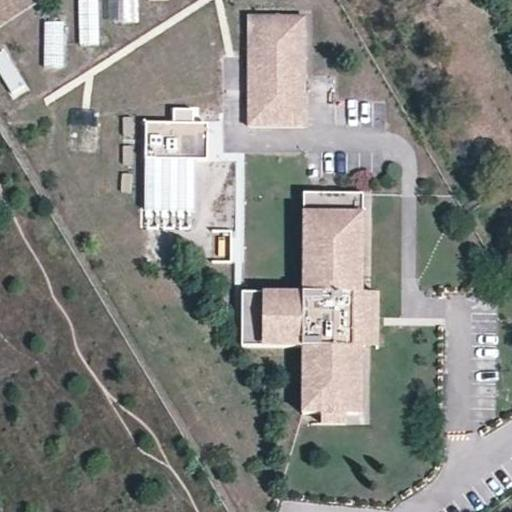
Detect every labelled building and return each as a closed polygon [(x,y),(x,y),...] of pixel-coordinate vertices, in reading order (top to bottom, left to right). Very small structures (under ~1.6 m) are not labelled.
[(81,0),(83,42),(97,41),(95,0),(81,0)] [(133,0),(112,0),(114,26),(135,25),(133,0)] [(306,19),(251,21),(249,128),(305,130),(306,19)] [(64,71),(66,24),(45,24),(44,70),(64,71)] [(365,51),(359,55),(367,68),(373,64),(365,51)] [(10,52),(0,55),(0,76),(9,99),(26,92),(10,52)] [(176,136),(176,129),(147,129),(147,164),(209,164),(210,129),(186,129),(187,136),(176,136)] [(374,306),(367,296),(365,199),(307,198),(305,295),(247,297),(246,350),(307,351),(307,416),(366,418),(367,351),(374,342),(374,306)] [(382,297),(367,296),(374,306),(374,342),(367,351),(383,351),(382,297)]
